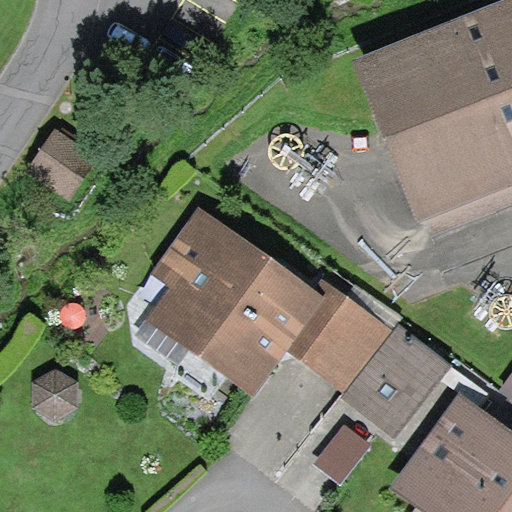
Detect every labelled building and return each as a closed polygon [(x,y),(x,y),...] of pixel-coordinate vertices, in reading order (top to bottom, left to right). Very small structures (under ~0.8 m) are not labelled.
[(422,215),(511,179),(511,8),(364,68),(422,215)] [(56,135),(31,172),(68,198),(93,160),(56,135)] [(166,317),(251,379),(307,302),(197,222),(164,269),(188,286),(166,317)] [(342,303),(305,354),(350,387),(389,337),(342,303)] [(446,362),(398,325),(389,337),(350,387),(346,392),(393,429),(446,362)] [(511,397),(511,377),(503,390),(511,397)] [(511,451),(461,413),(407,487),(443,511),(499,511),(511,495),(511,451)] [(511,511),(511,495),(499,511),(511,511)]
